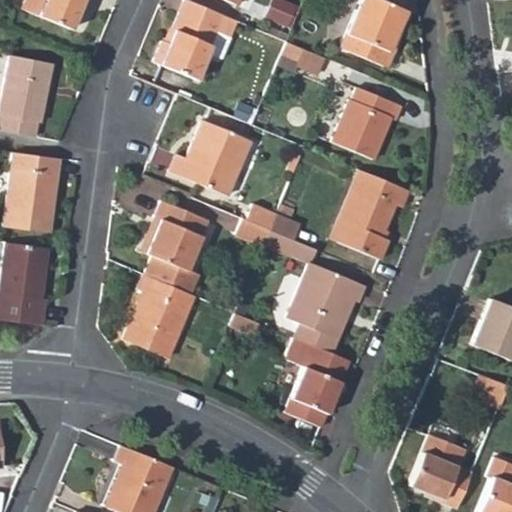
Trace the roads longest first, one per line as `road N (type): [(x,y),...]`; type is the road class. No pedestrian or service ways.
road 1 (residential): [(145,0),(115,65),(104,119),(68,381)]
road 2 (residential): [(461,167),(410,371),(350,511)]
road 3 (residential): [(68,381),(211,422),(288,466),(345,511)]
road 4 (residential): [(449,0),(461,167)]
road 5 (residential): [(26,511),(52,454),(68,381)]
